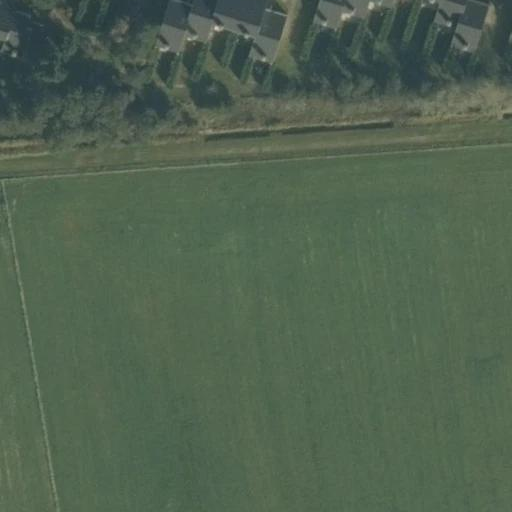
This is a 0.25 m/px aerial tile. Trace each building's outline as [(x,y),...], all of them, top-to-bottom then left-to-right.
[(0,0),(0,32),(7,35),(15,9),(16,9),(19,0),(1,0),(2,0),(0,0)] [(178,55),(185,31),(184,30),(192,5),(176,0),(169,0),(155,47),(156,48),(158,41),(178,47),(176,54),(178,55)] [(205,44),(213,20),(211,20),(217,0),(193,0),(192,5),(184,30),(185,31),(206,37),(204,43),(205,44)] [(217,0),(211,20),(213,20),(234,27),(242,0),(217,0)] [(242,0),(234,27),(256,33),(257,34),(265,8),(267,0),(242,0)] [(336,30),(341,13),(343,6),(343,5),(344,0),(320,0),(313,23),(315,23),(317,17),(337,23),(335,29),(336,30)] [(363,19),(369,2),(369,0),(344,0),(343,5),(343,6),(364,12),(362,19),(363,19)] [(458,22),(459,23),(466,0),(440,0),(434,22),(435,23),(437,16),(458,22)] [(474,53),(489,4),(476,0),(466,0),(459,23),(458,22),(451,46),(452,47),(454,40),(475,46),(473,53),(474,53)] [(271,64),(287,15),(265,8),(257,34),(256,33),(248,57),(249,57),(251,51),(272,57),(270,64),(271,64)] [(15,9),(7,35),(3,45),(14,49),(13,49),(17,51),(17,50),(24,52),(28,41),(39,44),(45,25),(29,20),(31,14),(16,9),(15,9)]
